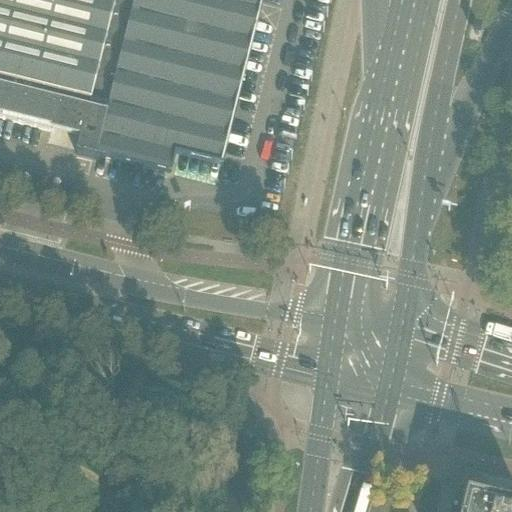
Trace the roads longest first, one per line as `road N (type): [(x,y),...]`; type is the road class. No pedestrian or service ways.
road 1 (secondary): [(0,285),(326,372)]
road 2 (primary): [(382,89),(333,322)]
road 3 (primary): [(400,330),(434,106)]
road 4 (secondary): [(333,322),(156,293)]
road 5 (secondary): [(156,293),(0,254)]
road 6 (primary): [(326,372),(309,511)]
road 7 (primary): [(354,511),(389,386)]
road 8 (secondary): [(156,293),(92,182)]
road 9 (tertiary): [(434,106),(469,90),(511,11)]
road 10 (secondary): [(389,386),(511,416)]
